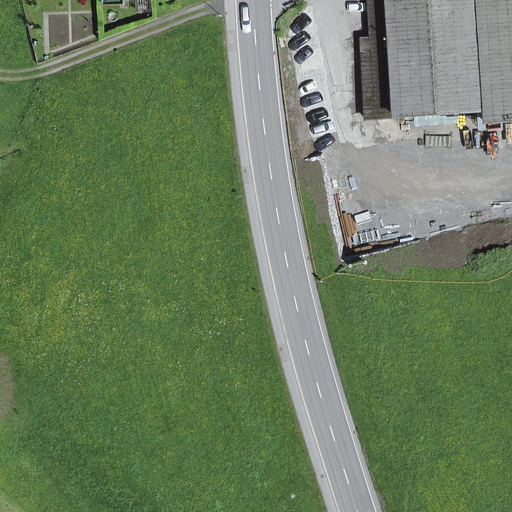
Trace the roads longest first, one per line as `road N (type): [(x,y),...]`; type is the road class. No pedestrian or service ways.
road 1 (primary): [(255,0),(268,138),(300,321),(357,511)]
road 2 (track): [(240,0),(39,74),(0,77)]
